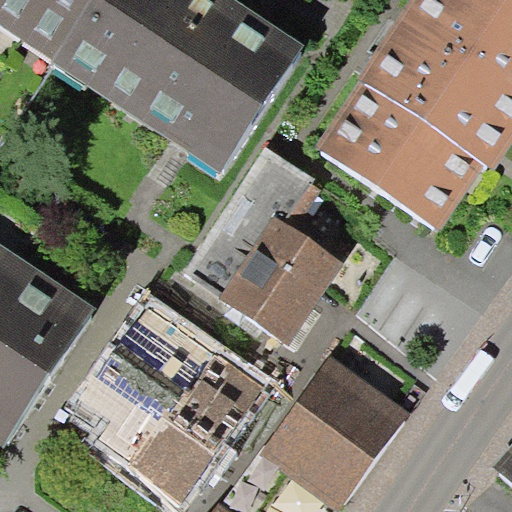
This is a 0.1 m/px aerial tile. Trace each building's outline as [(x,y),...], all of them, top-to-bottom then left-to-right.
[(118,0),(0,0),(0,36),(67,79),(118,0)] [(223,0),(118,0),(67,79),(235,188),(317,61),(223,0)] [(511,175),(511,0),(424,0),(320,161),(446,242),(490,174),(506,185),(511,175)] [(372,225),(265,159),(189,281),(296,347),(372,225)] [(89,305),(0,249),(0,440),(3,443),(89,305)] [(197,511),(274,406),(153,318),(85,411),(117,434),(106,451),(189,511),(197,511)] [(354,511),(415,423),(333,368),(263,472),(322,511),(354,511)]
